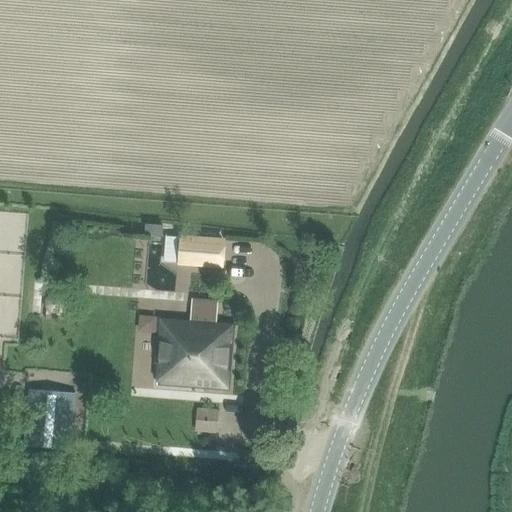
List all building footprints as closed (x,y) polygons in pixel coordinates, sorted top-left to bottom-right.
[(145,224),(144,236),(162,237),(163,226),(145,224)] [(223,243),(223,240),(183,237),(182,267),(221,268),(221,265),(219,265),(220,255),(222,256),(222,253),(220,253),(221,243),(223,243)] [(45,299),(44,307),(49,313),(57,313),(62,308),(63,301),(58,295),(51,295),(45,299)] [(194,302),(192,322),(218,324),(219,304),(194,302)] [(160,320),(157,365),(161,366),(159,386),(229,391),(234,325),(218,324),(192,322),(163,320),(160,320)] [(25,434),(72,438),(75,395),(28,391),(25,434)] [(197,410),(195,431),(216,433),(218,411),(197,410)]
